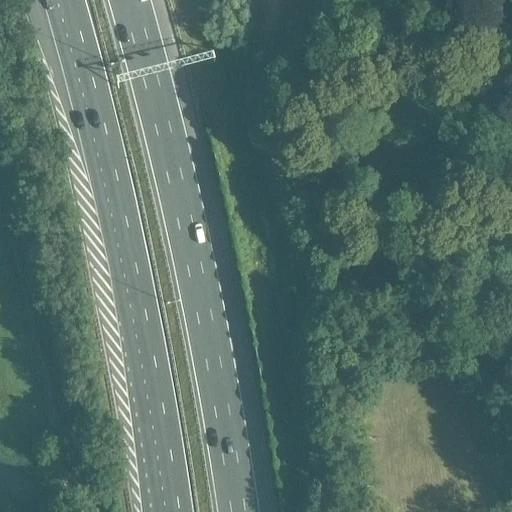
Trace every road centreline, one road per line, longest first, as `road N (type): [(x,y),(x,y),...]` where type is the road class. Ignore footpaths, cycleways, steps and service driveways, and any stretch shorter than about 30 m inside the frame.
road 1 (motorway): [(238,511),(199,300),(128,0)]
road 2 (motorway): [(63,0),(140,318),(172,511)]
road 3 (track): [(273,0),(257,85),(287,221),(308,256),(428,328),(511,409)]
